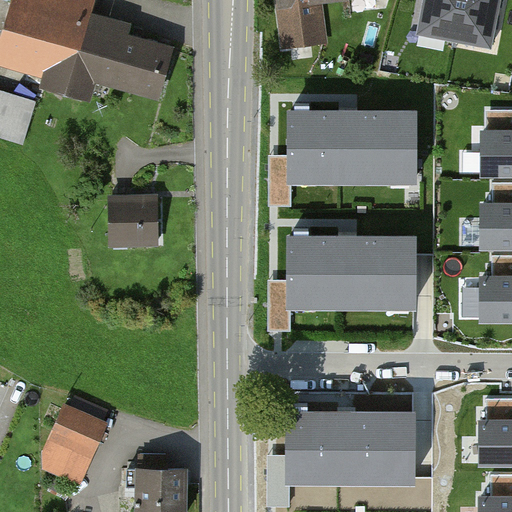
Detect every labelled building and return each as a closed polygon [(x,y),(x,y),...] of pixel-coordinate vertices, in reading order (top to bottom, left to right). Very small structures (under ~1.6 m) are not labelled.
[(90,79),(160,97),(172,53),(87,30),(93,7),(68,0),(21,0),(7,56),(48,67),(42,89),(85,100),(90,79)] [(280,0),(286,46),(326,42),(321,0),(280,0)] [(501,0),(424,0),(418,33),(492,47),(501,0)] [(0,134),(19,140),(30,102),(0,92),(0,134)] [(416,108),(291,107),(291,175),(416,176),(416,108)] [(511,109),(493,110),(493,132),(484,132),(484,172),(511,171),(511,109)] [(511,182),(493,182),(493,204),(484,204),(484,244),(511,244),(511,182)] [(107,237),(160,238),(161,196),(108,195),(107,237)] [(417,233),(292,232),(291,301),(417,301),(417,233)] [(511,255),(492,256),(492,278),(483,278),(483,318),(511,317),(511,255)] [(511,399),(489,399),(489,421),(480,421),(480,461),(511,461),(511,399)] [(48,440),(89,459),(104,428),(63,409),(48,440)] [(415,411),(287,411),(287,486),(415,487),(415,411)] [(185,511),(185,467),(127,468),(127,511),(185,511)] [(511,511),(511,474),(492,475),(492,497),(483,497),(482,511),(511,511)]
